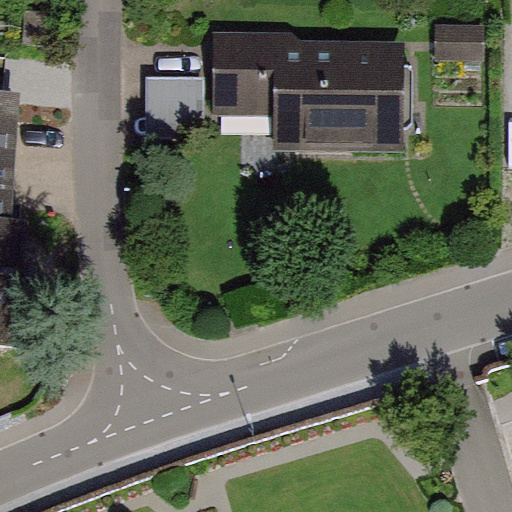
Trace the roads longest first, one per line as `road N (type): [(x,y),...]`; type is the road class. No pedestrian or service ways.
road 1 (residential): [(147,422),(113,301),(100,0)]
road 2 (residential): [(511,305),(147,422)]
road 3 (residential): [(147,422),(0,485)]
